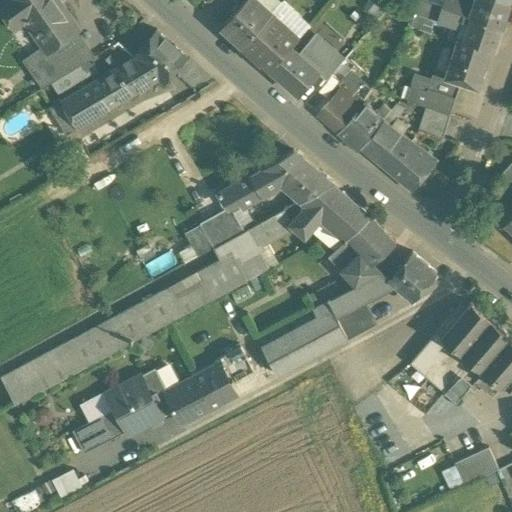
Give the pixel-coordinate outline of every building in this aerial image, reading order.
[(58,0),(7,0),(0,5),(0,24),(6,33),(26,20),(44,45),(48,51),(65,38),(78,30),(79,29),(58,0)] [(259,0),(245,0),(221,26),(243,46),(273,12),(259,0)] [(442,6),(426,0),(418,0),(414,11),(421,13),(438,19),(442,6)] [(510,3),(501,0),(476,0),(476,2),(469,0),(444,0),(442,6),(502,26),(510,3)] [(502,26),(442,6),(438,19),(468,29),(463,39),(490,48),(494,49),(502,26)] [(414,11),(409,24),(415,27),(421,13),(414,11)] [(273,12),(243,46),(253,55),(256,53),(262,58),(260,59),(261,61),(281,38),(291,47),(291,46),(300,37),(273,12)] [(188,56),(157,29),(133,56),(134,56),(117,66),(134,94),(159,78),(164,83),(188,56)] [(96,56),(78,30),(65,38),(83,64),(96,56)] [(44,45),(24,59),(44,87),(83,64),(65,38),(48,51),(44,45)] [(281,38),(261,61),(271,69),(291,47),(281,38)] [(463,39),(459,38),(446,76),(477,87),(490,48),(463,39)] [(343,60),(321,41),(312,50),(335,70),(343,60)] [(312,50),(306,45),(299,53),(320,71),(313,78),(321,85),(335,70),(312,50)] [(299,53),(291,46),(291,47),(271,69),(300,94),(313,78),(320,71),(299,53)] [(117,66),(50,107),(67,134),(134,94),(117,66)] [(344,83),(336,76),(325,90),(334,97),(343,105),(354,92),(344,83)] [(457,98),(429,88),(423,105),(427,107),(451,115),(457,98)] [(334,97),(318,115),(337,132),(338,132),(364,102),(354,92),(343,105),(334,97)] [(364,102),(338,132),(355,147),(370,129),(374,132),(383,120),(377,114),(364,102)] [(384,105),(377,114),(383,120),(384,120),(391,110),(384,105)] [(451,115),(427,107),(418,130),(442,139),(451,115)] [(391,110),(384,120),(391,125),(399,116),(391,110)] [(391,125),(384,120),(383,120),(374,132),(362,148),(413,190),(439,159),(391,125)] [(294,149),(218,192),(228,207),(229,209),(232,207),(240,203),(243,210),(246,208),(283,188),(298,200),(303,197),(332,181),(294,149)] [(511,162),(500,175),(511,186),(511,162)] [(343,191),(332,181),(303,197),(313,209),(299,216),(322,237),(324,235),(337,247),(372,215),(343,191)] [(244,229),(231,237),(237,262),(258,250),(268,268),(278,263),(265,241),(295,224),(291,220),(299,216),(313,209),(303,197),(255,224),(244,229)] [(246,208),(243,210),(240,203),(232,207),(244,229),(255,224),(246,208)] [(228,207),(201,223),(213,247),(231,237),(244,229),(232,207),(229,209),(228,207)] [(337,247),(328,256),(355,284),(381,270),(373,261),(396,240),(372,215),(337,247)] [(201,223),(186,231),(198,255),(213,247),(201,223)] [(219,258),(1,375),(16,403),(247,280),(237,262),(231,237),(213,247),(219,258)] [(258,250),(237,262),(247,280),(268,268),(258,250)] [(340,292),(328,298),(336,314),(355,305),(395,284),(401,288),(395,295),(399,299),(405,292),(414,299),(438,272),(413,250),(405,260),(390,277),(381,270),(355,284),(340,292)] [(405,260),(396,254),(381,270),(390,277),(405,260)] [(335,281),(309,295),(314,306),(328,298),(340,292),(335,281)] [(314,306),(257,336),(276,373),(347,335),(336,314),(328,298),(314,306)] [(465,307),(441,336),(487,375),(502,387),(511,375),(511,335),(471,301),(465,307)] [(487,375),(441,336),(465,307),(461,303),(410,362),(456,401),(469,386),(474,390),(487,375)] [(355,305),(336,314),(347,335),(348,338),(366,328),(355,305)] [(241,345),(215,358),(218,364),(219,363),(230,382),(253,370),(253,369),(241,345)] [(155,367),(107,392),(127,430),(129,433),(175,409),(182,422),(209,408),(192,377),(181,382),(170,361),(156,368),(155,367)] [(218,364),(193,377),(193,376),(192,377),(209,408),(236,393),(230,382),(219,363),(218,364)] [(107,392),(82,405),(90,420),(101,415),(115,407),(107,392)] [(115,407),(101,415),(113,437),(127,430),(115,407)] [(90,420),(73,429),(84,452),(113,437),(101,415),(90,420)] [(489,446),(455,462),(466,484),(499,468),(489,446)] [(73,468),(53,478),(62,495),(82,485),(73,468)] [(40,487),(10,498),(16,511),(45,500),(40,487)]
